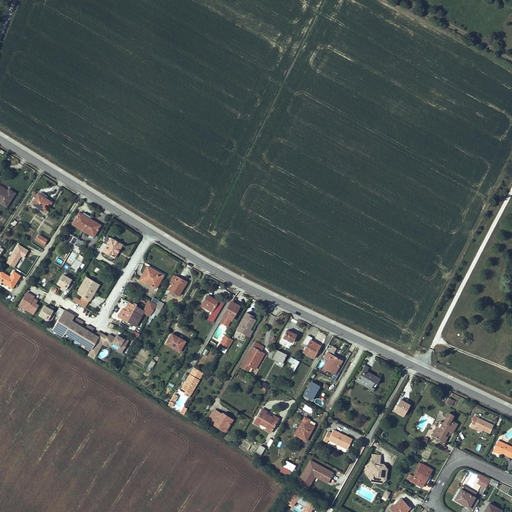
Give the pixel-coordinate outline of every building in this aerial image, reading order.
[(0,201),(1,202),(3,200),(7,203),(14,193),(9,190),(8,191),(7,193),(1,189),(1,187),(0,186),(0,201)] [(32,203),(45,212),(51,202),(46,199),(39,194),(38,193),(32,203)] [(89,220),(83,217),(84,216),(79,212),(72,224),(83,230),(89,220)] [(83,230),(89,234),(93,236),(100,225),(97,223),(96,223),(95,224),(89,220),(83,230)] [(78,239),(67,233),(63,241),(73,247),(74,244),(78,239)] [(39,235),(36,239),(44,244),(47,240),(39,235)] [(106,244),(103,251),(114,258),(118,252),(115,250),(116,248),(119,249),(122,245),(107,236),(103,242),(106,244)] [(74,244),(81,249),(84,243),(78,239),(74,244)] [(7,262),(14,267),(21,256),(24,258),(28,250),(18,244),(7,262)] [(71,266),(77,270),(82,262),(76,258),(71,266)] [(140,279),(155,288),(162,277),(153,272),(154,270),(147,266),(140,279)] [(0,271),(0,280),(12,288),(20,276),(13,271),(10,277),(9,278),(8,277),(8,276),(1,271),(0,271)] [(179,295),(186,283),(180,280),(181,279),(173,274),(169,282),(172,284),(169,289),(179,295)] [(66,289),(66,288),(69,290),(75,282),(63,275),(58,284),(62,286),(65,288),(66,289)] [(99,284),(86,277),(77,292),(83,296),(81,300),(87,304),(90,299),(88,298),(92,292),(94,293),(99,284)] [(19,305),(33,314),(38,305),(35,303),(37,300),(33,298),(29,296),(30,294),(26,292),(19,305)] [(206,319),(212,322),(222,304),(213,299),(212,300),(211,299),(212,298),(207,295),(201,305),(212,311),(209,316),(208,315),(206,319)] [(129,319),(132,321),(131,324),(135,326),(143,312),(150,316),(152,312),(156,304),(149,300),(143,310),(136,306),(137,304),(135,303),(134,304),(129,302),(126,307),(128,308),(127,311),(125,310),(122,308),(120,313),(124,316),(122,319),(127,322),(129,319)] [(157,315),(163,303),(158,301),(156,304),(152,312),(157,315)] [(239,306),(231,302),(223,315),(231,319),(233,316),(232,315),(236,309),(237,309),(239,306)] [(49,308),(44,306),(39,315),(51,322),(56,313),(53,311),(52,310),(49,308)] [(52,331),(90,352),(101,333),(98,332),(96,334),(92,332),(94,329),(87,326),(86,328),(81,325),(83,323),(77,320),(76,322),(73,321),(75,317),(64,311),(52,331)] [(249,330),(250,330),(255,319),(252,318),(250,316),(251,314),(246,312),(237,329),(244,333),(247,329),(249,330)] [(296,334),(286,330),(283,337),(292,342),(296,334)] [(172,333),(166,343),(179,351),(184,343),(180,341),(180,338),(172,333)] [(106,346),(108,343),(111,344),(112,342),(119,346),(117,350),(121,352),(128,340),(124,338),(123,339),(118,336),(117,338),(115,337),(114,337),(108,334),(102,343),(106,346)] [(310,340),(312,338),(307,335),(303,343),(307,345),(303,352),(313,358),(320,346),(310,340)] [(224,344),(228,346),(232,340),(228,337),(224,343),(224,344)] [(263,346),(254,342),(241,366),(246,369),(248,365),(250,366),(253,368),(262,352),(260,351),(263,346)] [(286,354),(277,350),(273,358),(278,361),(279,359),(283,361),(286,354)] [(328,351),(328,352),(342,361),(343,359),(328,351)] [(264,353),(262,352),(253,368),(255,369),(264,353)] [(328,359),(323,367),(327,369),(334,374),(342,361),(328,352),(325,357),(328,359)] [(299,362),(295,359),(292,364),(289,369),(294,371),(299,362)] [(155,362),(151,360),(146,370),(148,371),(151,367),(152,368),(155,362)] [(377,384),(380,379),(368,373),(367,374),(365,373),(366,371),(369,367),(365,365),(356,381),(360,383),(361,381),(371,387),(374,382),(377,384)] [(203,372),(194,367),(190,374),(199,380),(203,372)] [(190,374),(188,374),(180,388),(190,394),(199,380),(190,374)] [(308,387),(304,394),(312,399),(319,386),(311,381),(310,383),(308,381),(306,386),(308,387)] [(371,387),(361,381),(360,383),(373,390),(374,388),(371,387)] [(303,396),(311,401),(312,399),(304,394),(308,387),(306,386),(300,396),(302,398),(303,396)] [(393,412),(404,418),(410,405),(399,399),(393,412)] [(267,411),(262,408),(254,422),(259,425),(260,423),(267,427),(268,425),(273,428),(279,418),(274,415),(273,417),(266,413),(267,411)] [(214,409),(208,420),(225,431),(232,421),(222,415),(223,415),(222,414),(214,409)] [(222,415),(232,421),(233,419),(223,413),(222,414),(223,415),(222,415)] [(432,436),(441,441),(444,436),(447,430),(452,433),(457,424),(451,420),(453,416),(448,413),(443,423),(440,429),(438,432),(435,431),(432,436)] [(305,440),(314,426),(308,423),(309,419),(305,417),(295,434),(305,440)] [(489,433),(493,425),(478,418),(476,422),(473,421),(470,427),(473,428),(474,426),(482,430),(489,433)] [(332,432),(328,431),(323,441),(327,443),(328,440),(347,449),(352,439),(333,430),(332,432)] [(511,447),(498,441),(493,449),(501,453),(509,457),(510,455),(511,455),(511,447)] [(265,447),(260,445),(256,453),(260,456),(265,447)] [(371,462),(367,465),(367,466),(370,469),(367,471),(369,474),(368,477),(370,479),(370,480),(373,478),(381,479),(382,480),(383,481),(385,479),(386,478),(387,469),(385,466),(382,466),(381,469),(380,468),(379,467),(379,463),(380,455),(372,454),(371,462)] [(295,466),(286,460),(283,466),(289,469),(288,472),(291,474),(295,466)] [(328,481),(333,473),(324,468),(324,469),(316,465),(317,464),(312,461),(306,471),(304,470),(297,482),(305,487),(315,470),(321,474),(320,476),(328,481)] [(422,487),(425,482),(429,474),(432,470),(421,464),(419,467),(414,477),(410,474),(407,479),(422,487)] [(305,487),(307,488),(314,475),(327,483),(328,481),(320,476),(321,474),(315,470),(305,487)] [(482,476),(480,479),(477,483),(486,488),(488,484),(490,480),(482,476)] [(463,486),(461,490),(474,497),(476,493),(463,486)] [(475,497),(474,497),(461,490),(460,489),(455,500),(469,508),(475,497)] [(307,507),(304,511),(305,511),(309,511),(312,509),(314,510),(317,504),(295,490),(286,503),(292,506),(293,505),(295,501),(305,507),(306,506),(307,507)] [(394,511),(405,511),(408,509),(403,503),(404,502),(401,499),(391,508),(394,511)] [(295,501),(293,505),(304,511),(307,507),(306,506),(305,507),(295,501)]
